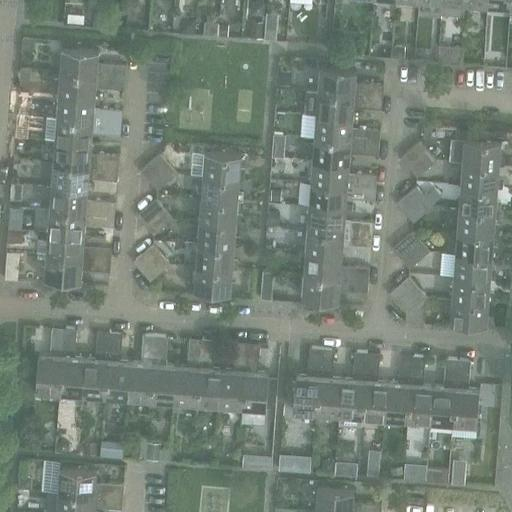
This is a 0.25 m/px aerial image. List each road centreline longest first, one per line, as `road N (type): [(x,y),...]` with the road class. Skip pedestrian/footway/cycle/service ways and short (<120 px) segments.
road 1 (residential): [(116,318),(137,56)]
road 2 (residential): [(116,318),(375,339)]
road 3 (residential): [(375,339),(396,94)]
road 4 (residential): [(375,339),(502,349)]
